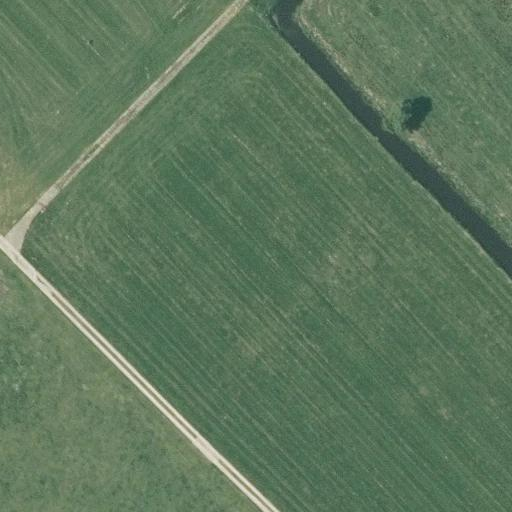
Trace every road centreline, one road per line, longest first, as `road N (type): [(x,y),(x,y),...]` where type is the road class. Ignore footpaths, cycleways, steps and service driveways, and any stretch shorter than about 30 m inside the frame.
road 1 (track): [(271,511),(0,242)]
road 2 (track): [(5,247),(244,0)]
